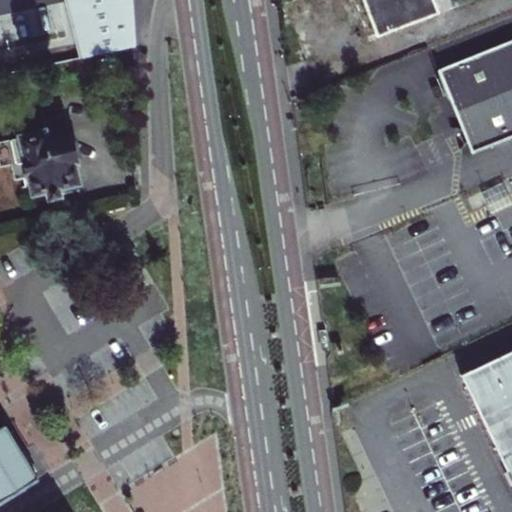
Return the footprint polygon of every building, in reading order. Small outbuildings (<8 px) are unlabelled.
[(63,0),(78,59),(135,46),(131,0),(63,0)] [(364,0),(379,38),(440,15),(435,0),(364,0)] [(511,41),(440,70),(457,111),(473,153),(511,137),(511,41)] [(72,139),(67,116),(42,122),(44,131),(13,138),(19,163),(28,161),(31,173),(36,194),(45,191),(60,187),(80,183),(75,161),(77,161),(72,139)] [(13,138),(0,141),(0,165),(0,167),(13,164),(16,176),(31,173),(28,161),(19,163),(13,138)] [(60,187),(45,191),(47,200),(62,197),(60,187)] [(316,250),(320,259),(332,254),(327,245),(316,250)] [(511,351),(462,376),(511,480),(511,351)] [(0,501),(36,479),(4,426),(0,428),(0,501)]
